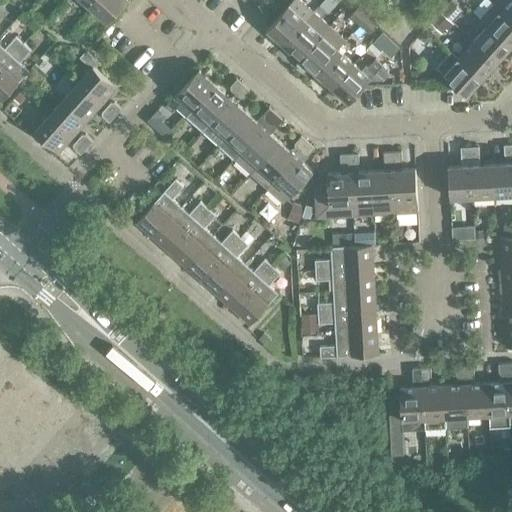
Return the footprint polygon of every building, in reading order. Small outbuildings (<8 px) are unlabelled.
[(95,0),(94,1),(90,5),(107,20),(125,0),(95,0)] [(301,0),(291,0),(271,23),(267,28),(284,43),(313,10),(301,0)] [(511,0),(495,0),(494,1),(511,17),(511,0)] [(440,10),(447,16),(455,7),(448,1),(440,10)] [(511,44),(511,17),(494,1),(480,17),(511,45),(511,44)] [(366,15),(356,6),(350,13),(360,22),(366,15)] [(313,10),(284,43),(300,57),(329,25),(313,10)] [(440,10),(432,19),(443,30),(448,25),(443,21),(447,16),(440,10)] [(366,15),(360,22),(369,30),(375,23),(366,15)] [(511,45),(480,17),(479,18),(486,25),(473,40),(497,62),(511,45)] [(329,25),(300,57),(316,72),(337,48),(345,39),(329,25)] [(386,59),(401,43),(384,28),(369,44),(386,59)] [(0,43),(0,68),(23,42),(16,35),(5,48),(0,43)] [(473,40),(458,56),(482,78),(497,62),(473,40)] [(23,42),(0,68),(0,99),(1,100),(29,69),(20,61),(31,49),(23,42)] [(337,48),(316,72),(332,86),(354,62),(337,48)] [(482,78),(458,56),(451,49),(436,66),(467,94),(482,78)] [(86,50),(84,50),(79,55),(92,66),(78,81),(102,102),(117,86),(95,66),(99,61),(86,50)] [(354,62),(332,86),(349,101),(370,77),(382,64),(375,57),(368,66),(366,65),(361,69),(354,62)] [(199,67),(177,91),(165,104),(172,110),(176,106),(186,116),(186,115),(215,82),(199,67)] [(243,83),(237,77),(230,84),(231,88),(235,92),(243,83)] [(102,102),(78,81),(64,97),(88,118),(102,102)] [(215,82),(186,115),(202,130),(232,97),(215,82)] [(243,83),(235,92),(240,97),(244,97),(251,90),(243,83)] [(88,118),(64,97),(50,113),(73,134),(88,118)] [(232,97),(202,130),(218,144),(248,111),(232,97)] [(116,114),(122,107),(115,101),(111,101),(106,106),(116,114)] [(116,114),(106,106),(102,111),(102,115),(110,121),(116,114)] [(276,112),(269,106),(263,113),(263,117),(268,121),(276,112)] [(248,111),(218,144),(234,158),(264,126),(248,111)] [(276,112),(268,121),(273,126),(277,126),(283,118),(276,112)] [(73,134),(50,113),(35,130),(58,151),(73,134)] [(264,126),(234,158),(251,173),(280,140),(264,126)] [(87,146),(93,139),(86,133),(82,133),(78,138),(87,146)] [(308,141),(301,135),(295,142),(295,146),(300,150),(308,141)] [(87,146),(78,138),(73,143),(74,147),(81,153),(87,146)] [(280,140),(251,173),(267,187),(296,154),(280,140)] [(308,141),(300,150),(304,154),(308,154),(315,147),(308,141)] [(511,161),(492,162),(494,194),(511,192),(511,143),(504,144),(504,153),(507,156),(511,156),(511,161)] [(477,158),(479,155),(479,145),(461,146),(461,156),(464,158),(477,158)] [(415,166),(403,167),(402,164),(399,162),(402,159),(401,149),(392,150),(395,213),(418,211),(415,166)] [(384,160),(386,162),(383,166),(383,168),(371,168),(374,214),(395,213),(392,150),(383,150),(384,160)] [(349,165),(349,152),(340,153),(341,162),(343,165),(349,165)] [(356,164),(359,161),(358,152),(349,152),(349,165),(356,164)] [(296,154),(275,178),(267,187),(283,202),(313,169),(296,154)] [(492,162),(470,163),(472,195),(494,194),(492,162)] [(470,163),(448,164),(450,196),(451,209),(473,208),(472,195),(470,163)] [(371,168),(349,170),(352,215),(374,214),(371,168)] [(327,171),(328,183),(318,184),(315,190),(317,216),(352,215),(349,170),(327,171)] [(136,221),(153,236),(181,205),(172,197),(184,184),(175,177),(136,221)] [(236,200),(245,207),(249,202),(241,195),(236,200)] [(181,205),(153,236),(169,250),(208,207),(200,200),(189,212),(181,205)] [(294,204),(290,218),(301,221),(305,207),(294,204)] [(208,207),(169,250),(185,264),(213,234),(205,227),(216,214),(208,207)] [(213,234),(185,264),(201,279),(240,236),(233,229),(222,242),(213,234)] [(376,229),(333,229),(333,240),(376,240),(376,229)] [(511,235),(500,236),(501,258),(511,257),(511,235)] [(240,236),(201,279),(217,293),(245,263),(237,255),(248,243),(240,236)] [(314,258),(315,269),(373,266),(371,243),(330,245),(331,257),(314,258)] [(277,264),(282,269),(289,261),(283,257),(277,264)] [(511,257),(501,258),(502,280),(511,279),(511,257)] [(245,263),(217,293),(234,308),(272,265),(264,258),(253,270),(245,263)] [(272,265),(234,308),(250,323),(278,292),(269,284),(280,271),(272,265)] [(373,266),(315,269),(315,279),(332,278),(333,289),(374,287),(373,266)] [(511,279),(502,280),(504,302),(511,301),(511,279)] [(374,287),(333,289),(333,301),(317,302),(317,312),(375,309),(374,287)] [(375,309),(317,312),(310,313),(310,322),(318,321),(318,322),(334,321),(335,333),(376,330),(375,309)] [(301,323),(302,334),(312,333),(311,322),(301,323)] [(376,330),(335,333),(336,344),(319,345),(320,356),(378,353),(376,330)] [(499,378),(499,380),(488,381),(490,426),(511,425),(510,411),(508,362),(499,362),(499,372),(501,374),(499,378)] [(455,380),(455,383),(445,383),(447,427),(468,426),(467,413),(464,364),(455,365),(456,374),(458,376),(455,380)] [(489,412),(488,381),(475,382),(474,379),(472,376),(474,373),(474,364),(464,364),(467,413),(489,412)] [(431,376),(431,366),(421,367),(422,379),(429,379),(431,376)] [(422,379),(421,367),(412,367),(413,377),(416,379),(422,379)] [(216,379),(204,369),(200,374),(212,384),(216,379)] [(111,394),(115,390),(104,379),(100,384),(111,394)] [(445,383),(422,384),(425,428),(447,427),(445,383)] [(422,384),(400,386),(402,429),(425,428),(422,384)]
